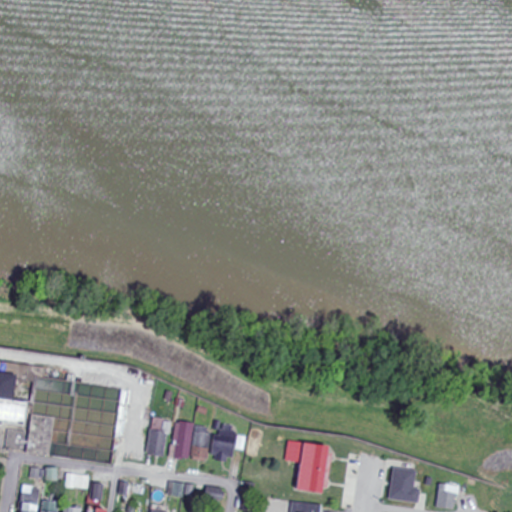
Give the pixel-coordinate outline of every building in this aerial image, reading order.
[(21,376),(0,374),(0,424),(28,428),(31,405),(18,404),(21,376)] [(173,423),(155,420),(149,456),(167,459),(173,423)] [(210,463),(213,432),(196,430),(196,428),(179,427),(175,460),(193,462),(193,461),(210,463)] [(237,463),(237,432),(217,432),(217,463),(237,463)] [(335,449),(291,444),(288,462),(304,464),(301,493),(329,496),(335,449)] [(458,511),(460,488),(441,486),(438,509),(458,511)]
